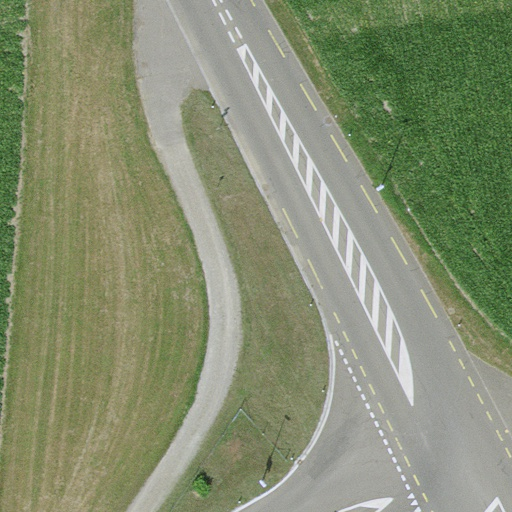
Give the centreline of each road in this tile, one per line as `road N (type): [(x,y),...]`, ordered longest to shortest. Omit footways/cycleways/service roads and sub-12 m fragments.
road 1 (track): [(181,0),(166,96),(230,303),(216,410),(151,511)]
road 2 (tertiary): [(445,430),(219,0)]
road 3 (primary): [(445,430),(291,511)]
